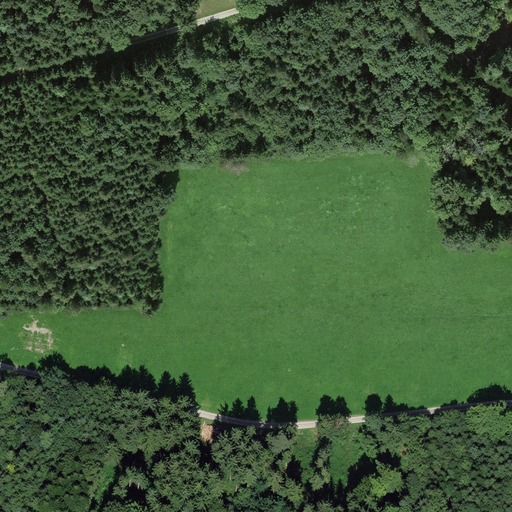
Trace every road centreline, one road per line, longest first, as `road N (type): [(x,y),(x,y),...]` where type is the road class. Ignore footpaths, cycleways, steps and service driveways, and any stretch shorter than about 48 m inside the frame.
road 1 (track): [(511,403),(274,428),(0,367)]
road 2 (track): [(0,77),(273,0)]
road 3 (track): [(403,0),(456,57),(511,95)]
